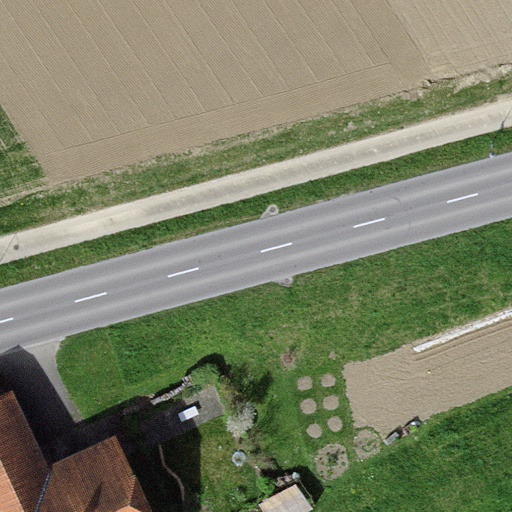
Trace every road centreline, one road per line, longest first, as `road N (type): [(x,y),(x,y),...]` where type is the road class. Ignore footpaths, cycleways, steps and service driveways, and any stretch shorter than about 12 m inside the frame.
road 1 (secondary): [(0,321),(511,183)]
road 2 (track): [(511,113),(0,249)]
